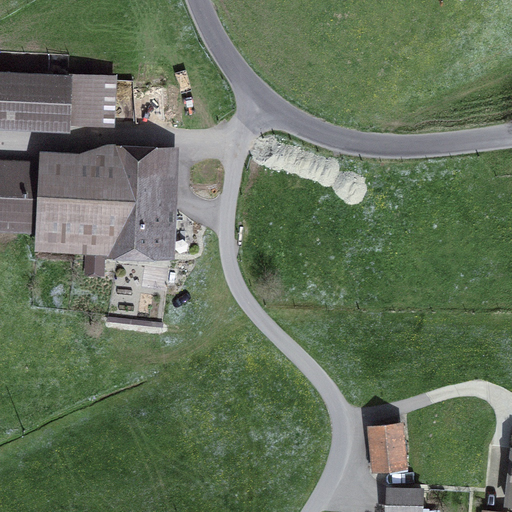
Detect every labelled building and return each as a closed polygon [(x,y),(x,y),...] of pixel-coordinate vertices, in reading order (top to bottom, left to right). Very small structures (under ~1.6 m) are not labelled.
[(0,123),(66,126),(66,122),(68,78),(0,74),(0,123)] [(115,80),(68,78),(66,122),(113,124),(115,80)] [(160,87),(132,89),(135,123),(163,121),(160,87)] [(80,185),(53,184),(52,228),(51,247),(166,248),(167,209),(162,208),(164,148),(110,146),(81,156),(80,185)] [(0,226),(52,228),(53,184),(41,184),(42,162),(0,160),(0,226)] [(402,468),(399,424),(373,426),(376,470),(402,468)] [(419,511),(421,490),(391,489),(389,511),(419,511)]
